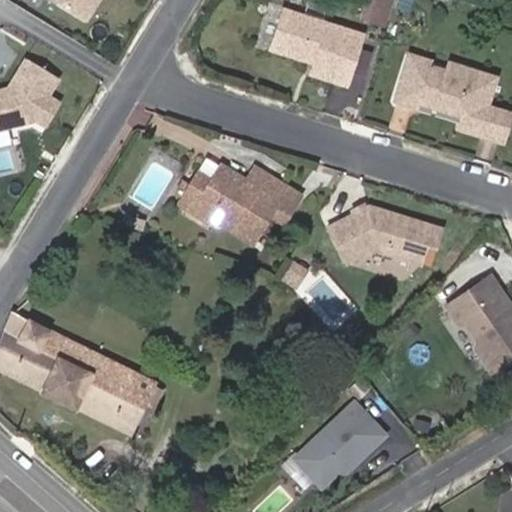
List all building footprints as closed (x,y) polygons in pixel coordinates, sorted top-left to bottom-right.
[(56,0),(83,16),(91,0),(56,0)] [(389,0),(370,0),(364,18),(383,24),(391,1),(389,0)] [(311,72),(345,82),(359,34),(283,11),(272,49),(314,62),(311,72)] [(408,53),(406,59),(430,67),(431,61),(408,53)] [(60,76),(28,57),(10,87),(0,89),(0,127),(34,120),(35,118),(48,125),(62,102),(49,94),(60,76)] [(415,106),(416,102),(433,107),(434,104),(461,113),(458,120),(457,127),(477,134),(501,141),(511,111),(486,103),(494,77),(468,68),(464,78),(444,71),(430,67),(406,59),(393,99),(415,106)] [(464,78),(468,68),(447,61),(446,66),(444,71),(464,78)] [(199,172),(212,180),(220,167),(208,159),(199,172)] [(224,218),(254,237),(269,214),(283,222),(299,198),(254,170),(246,183),(220,167),(212,180),(199,172),(192,185),(186,195),(213,212),(220,201),(230,208),(224,218)] [(177,189),(186,195),(192,185),(183,179),(177,189)] [(207,222),(213,212),(186,195),(180,205),(207,222)] [(213,212),(224,218),(230,208),(220,201),(213,212)] [(349,211),(351,215),(363,209),(361,205),(349,211)] [(363,209),(351,215),(326,227),(344,264),(371,251),(418,265),(424,245),(432,247),(438,228),(367,207),(363,209)] [(150,221),(136,215),(132,225),(146,231),(150,221)] [(251,243),(254,237),(224,218),(220,224),(251,243)] [(506,310),(509,304),(485,275),(444,307),(456,322),(464,322),(477,338),(476,348),(492,368),(511,352),(511,318),(511,317),(506,310)] [(143,404),(153,384),(13,312),(0,345),(0,368),(42,389),(40,391),(77,410),(79,407),(128,432),(143,404)] [(143,404),(153,410),(163,389),(153,384),(143,404)] [(384,436),(354,404),(300,454),(300,465),(316,482),(326,482),(346,463),(351,467),(384,436)]
